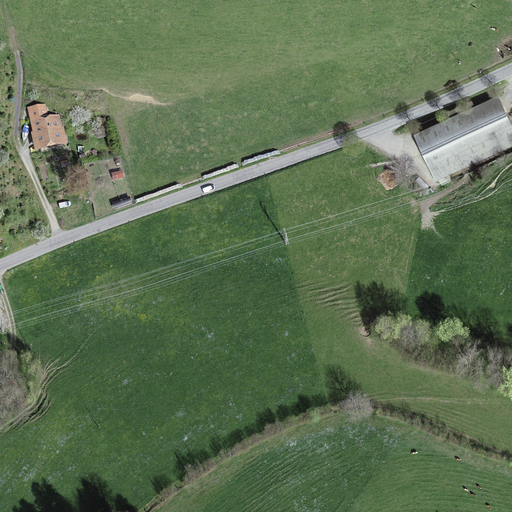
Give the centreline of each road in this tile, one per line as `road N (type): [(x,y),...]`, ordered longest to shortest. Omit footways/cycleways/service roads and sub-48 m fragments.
road 1 (unclassified): [(511,70),(0,266)]
road 2 (track): [(3,0),(20,72),(16,139),(59,240)]
